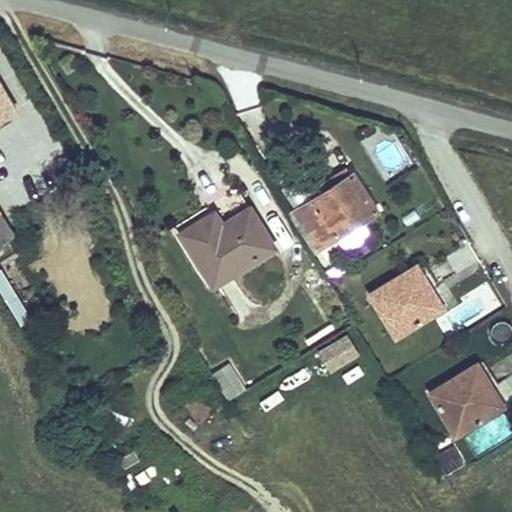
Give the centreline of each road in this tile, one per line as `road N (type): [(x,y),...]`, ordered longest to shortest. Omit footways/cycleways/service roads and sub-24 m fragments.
road 1 (track): [(6,0),(13,25),(119,201),(137,264),(176,340),(154,396),(157,428),(269,511)]
road 2 (residential): [(39,0),(511,123)]
road 3 (unknown): [(432,102),(511,252)]
